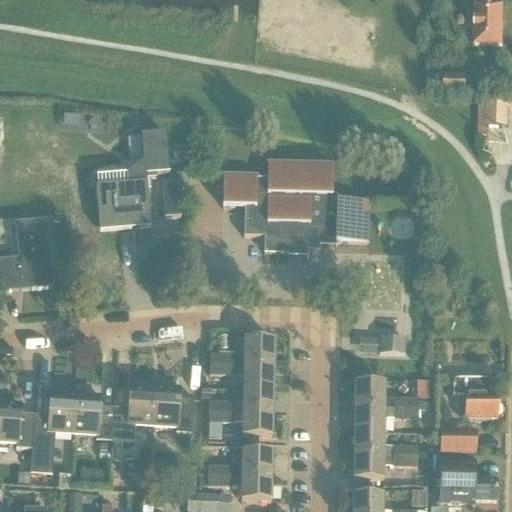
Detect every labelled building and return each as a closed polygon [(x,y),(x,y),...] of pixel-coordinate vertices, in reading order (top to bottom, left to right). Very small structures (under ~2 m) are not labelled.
[(502,47),(502,8),(475,7),(474,47),(502,47)] [(465,95),(465,80),(445,79),(445,94),(465,95)] [(506,129),(507,105),(487,104),(486,128),(506,129)] [(100,233),(150,229),(145,175),(169,173),(166,136),(142,138),(144,159),(129,176),(95,179),(100,233)] [(264,239),(263,255),(287,256),(287,252),(319,252),(319,242),(335,242),(335,245),(367,245),(367,204),(335,204),(336,197),(331,197),(332,167),(267,166),(267,181),(256,181),(256,179),(223,178),(222,210),(244,210),(243,238),(264,239)] [(181,219),(178,184),(162,185),(164,220),(181,219)] [(47,221),(31,223),(14,224),(17,260),(0,261),(0,293),(53,289),(47,221)] [(0,235),(0,251),(8,251),(8,235),(0,235)] [(401,355),(399,339),(371,342),(372,357),(401,355)] [(244,344),(244,359),(243,367),(273,368),(273,344),(244,344)] [(233,367),(233,358),(209,357),(209,367),(210,367),(233,367)] [(233,367),(210,367),(210,377),(233,378),(233,367)] [(273,368),(243,367),(243,391),(272,392),(273,368)] [(497,422),(497,399),(489,399),(489,382),(452,382),(452,400),(464,400),(464,423),(497,422)] [(354,411),(417,412),(417,403),(384,402),(384,387),(354,387),(354,411)] [(112,410),(110,446),(112,447),(112,445),(133,446),(135,431),(149,432),(152,392),(130,391),(128,411),(112,410)] [(272,392),(243,391),(243,406),(209,405),(209,415),(272,416),(272,392)] [(152,392),(149,432),(176,434),(192,435),(195,405),(180,404),(180,394),(152,392)] [(31,451),(29,476),(52,477),(54,438),(71,439),(74,396),(50,395),(47,419),(33,418),(31,448),(31,451)] [(74,396),(71,439),(96,441),(95,445),(110,446),(112,410),(99,409),(100,398),(74,396)] [(16,450),(31,451),(31,448),(33,418),(19,417),(20,406),(0,404),(0,445),(16,447),(16,450)] [(417,422),(417,412),(354,411),(353,435),(383,435),(383,422),(417,422)] [(272,416),(209,415),(209,425),(232,425),(232,424),(242,425),(242,440),(272,440),(272,416)] [(383,449),(383,435),(353,435),(353,459),(418,460),(418,449),(383,449)] [(441,455),(477,454),(476,435),(441,435),(441,455)] [(242,455),(242,480),(271,480),(271,456),(242,455)] [(418,470),(418,460),(353,459),(353,483),(382,483),(383,470),(418,470)] [(475,463),(440,462),(439,505),(474,506),(474,503),(496,503),(496,482),(475,482),(475,463)] [(196,469),(183,468),(181,493),(195,494),(196,469)] [(208,479),(231,479),(232,470),(213,469),(208,469),(208,479)] [(121,491),(122,474),(107,473),(105,489),(121,491)] [(47,477),(30,476),(29,488),(46,489),(47,477)] [(231,479),(208,479),(199,479),(199,489),(241,490),(241,504),(270,504),(271,480),(242,480),(231,479)] [(34,509),(33,511),(43,511),(44,494),(35,494),(35,509),(34,509)] [(229,511),(230,498),(188,497),(187,511),(229,511)] [(352,511),(381,511),(382,499),(353,499),(352,511)] [(111,511),(111,501),(101,501),(100,511),(111,511)] [(152,511),(153,501),(142,501),(142,511),(152,511)]
